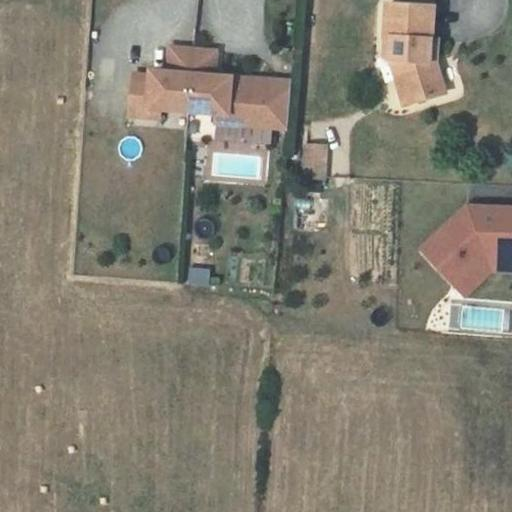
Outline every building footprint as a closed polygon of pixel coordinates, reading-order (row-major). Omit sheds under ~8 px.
[(413,0),(411,18),(423,19),(432,56),(470,45),(462,17),(465,0),(413,0)] [(169,80),(182,81),(209,84),(216,21),(193,19),(190,48),(183,47),(183,43),(173,42),(173,47),(156,46),(153,69),(170,71),(169,80)] [(216,21),(209,84),(236,87),(249,89),(250,80),(267,81),(269,58),(266,58),(253,56),(253,51),(243,50),(242,54),(235,53),(239,24),(216,21)] [(267,81),(265,100),(293,103),(298,56),(267,53),(266,58),(269,58),(267,81)] [(298,56),(293,103),(308,104),(313,58),(298,56)] [(170,71),(153,69),(151,87),(181,91),(182,81),(169,80),(170,71)] [(236,87),(235,96),(265,100),(267,81),(250,80),(249,89),(236,87)] [(348,101),(328,99),(325,130),(345,131),(348,101)] [(300,142),(300,172),(325,172),(325,142),(300,142)] [(511,195),(463,192),(416,234),(448,272),(452,268),(480,244),(511,245),(511,195)] [(511,245),(480,244),(452,268),(460,277),(485,256),(511,258),(511,245)]
